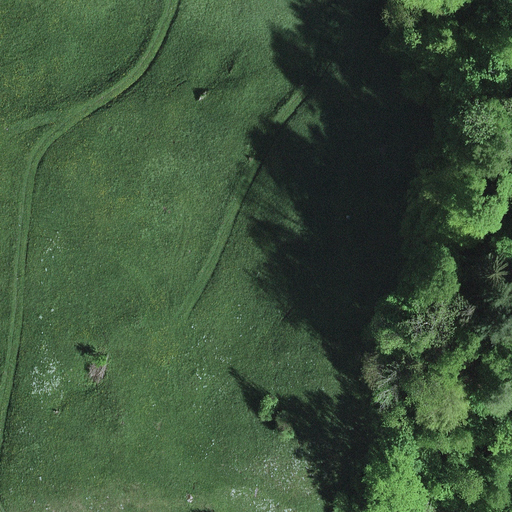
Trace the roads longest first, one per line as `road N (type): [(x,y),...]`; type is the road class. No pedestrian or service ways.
road 1 (track): [(0,436),(37,154),(130,83),(171,0)]
road 2 (track): [(188,313),(260,157),(331,56),(328,0)]
